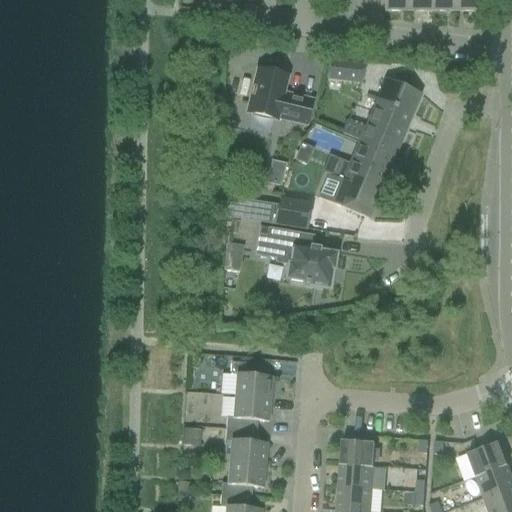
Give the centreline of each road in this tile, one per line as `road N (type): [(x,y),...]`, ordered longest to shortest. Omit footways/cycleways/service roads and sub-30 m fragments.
road 1 (residential): [(300,511),(307,426),(321,407),(344,399),(450,406),(511,386)]
road 2 (tertiary): [(511,357),(508,59)]
road 3 (residential): [(508,59),(297,42)]
